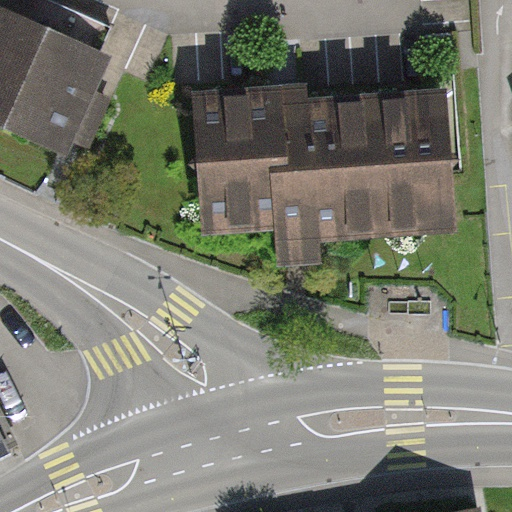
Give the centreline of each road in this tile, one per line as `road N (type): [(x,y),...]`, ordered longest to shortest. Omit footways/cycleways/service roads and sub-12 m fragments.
road 1 (tertiary): [(0,239),(116,305),(187,363),(211,392),(229,448)]
road 2 (secondary): [(229,448),(340,422),(511,419)]
road 3 (secondary): [(229,448),(40,511)]
